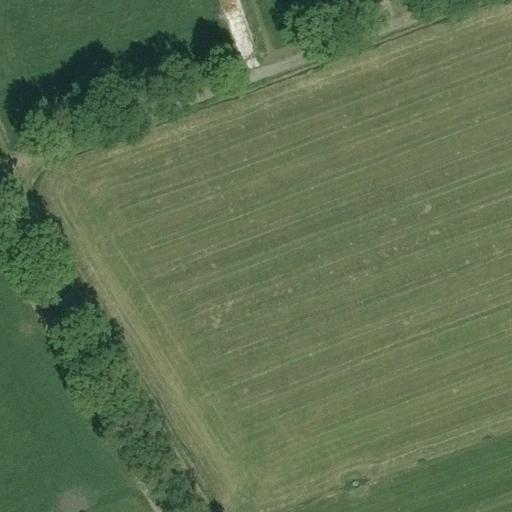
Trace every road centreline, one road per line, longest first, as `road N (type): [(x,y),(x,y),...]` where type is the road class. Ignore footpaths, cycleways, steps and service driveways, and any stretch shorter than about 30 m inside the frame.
road 1 (unknown): [(0,142),(415,0)]
road 2 (unclassified): [(187,511),(96,361),(0,166)]
